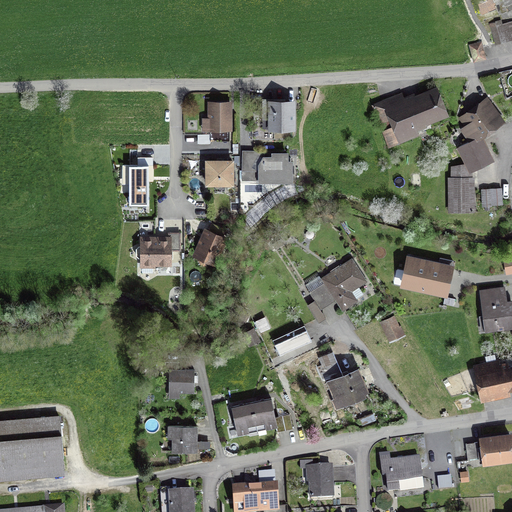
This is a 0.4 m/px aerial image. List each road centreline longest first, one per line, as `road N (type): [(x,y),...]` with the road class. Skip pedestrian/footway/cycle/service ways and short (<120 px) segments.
road 1 (unclassified): [(511,60),(174,84)]
road 2 (unclassified): [(174,84),(0,88)]
road 3 (residential): [(511,414),(359,436)]
road 4 (residential): [(359,436),(215,470)]
road 5 (residential): [(173,210),(174,84)]
